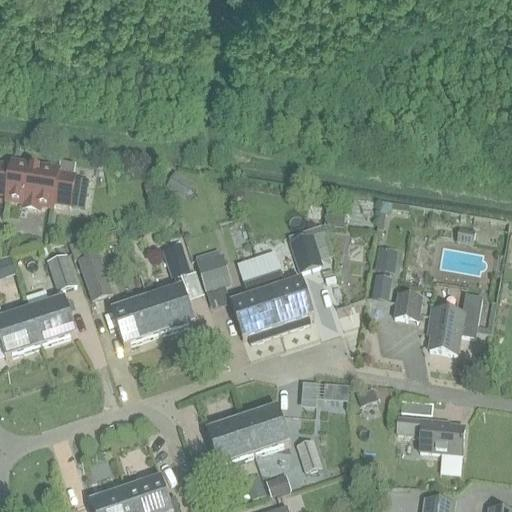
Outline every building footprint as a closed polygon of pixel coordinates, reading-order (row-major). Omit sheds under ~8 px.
[(0,168),(0,198),(7,200),(6,204),(22,206),(41,209),(53,211),(53,207),(56,208),(56,210),(72,212),(72,210),(85,211),(89,183),(76,182),(76,181),(74,180),(58,178),(59,174),(12,167),(12,171),(0,168)] [(166,190),(184,201),(193,187),(175,176),(166,190)] [(161,185),(144,190),(147,204),(165,200),(161,185)] [(345,215),(326,213),(324,229),(343,231),(345,215)] [(476,235),(460,232),(457,246),(473,249),(476,235)] [(120,233),(113,236),(117,248),(124,246),(120,233)] [(333,261),(325,236),(290,247),(299,278),(323,271),(321,264),(333,261)] [(162,254),(172,282),(190,276),(181,247),(162,254)] [(378,252),(374,275),(394,278),(398,255),(378,252)] [(274,256),(256,262),(262,282),(281,276),(274,256)] [(113,300),(100,258),(79,265),(92,306),(113,300)] [(47,266),(58,296),(77,290),(67,259),(47,266)] [(197,267),(205,297),(232,289),(223,259),(197,267)] [(256,262),(237,268),(243,288),(262,282),(256,262)] [(281,276),(262,282),(267,296),(285,290),(281,276)] [(262,282),(243,288),(248,302),(267,296),(262,282)] [(309,322),(314,321),(302,284),(285,290),(267,296),(280,338),(311,328),(309,322)] [(160,339),(196,328),(183,291),(148,303),(160,339)] [(250,348),(280,338),(267,296),(248,302),(231,307),(243,344),(248,342),(250,348)] [(422,303),(398,299),(394,323),(418,327),(422,303)] [(457,360),(460,340),(476,343),(482,303),(466,300),(463,318),(433,313),(430,329),(434,329),(429,355),(457,360)] [(41,351),(77,339),(65,303),(29,314),(41,351)] [(124,351),(160,339),(148,303),(112,315),(124,351)] [(41,351),(29,314),(3,323),(0,313),(0,346),(5,363),(41,351)] [(373,393),(356,399),(360,411),(377,405),(373,393)] [(255,460),(290,448),(278,412),(243,423),(255,460)] [(219,472),(255,460),(243,423),(207,435),(214,457),(219,472)] [(397,439),(421,441),(420,457),(462,460),(464,432),(438,430),(439,426),(399,423),(397,439)] [(297,450),(306,478),(322,473),(313,445),(297,450)] [(224,487),(219,472),(214,457),(197,463),(207,492),(224,487)] [(291,495),(286,480),(267,486),(272,501),(291,495)] [(128,494),(133,511),(179,511),(176,502),(169,504),(162,482),(128,494)] [(248,492),(252,504),(266,499),(262,487),(248,492)] [(91,511),(133,511),(128,494),(90,506),(91,511)]
